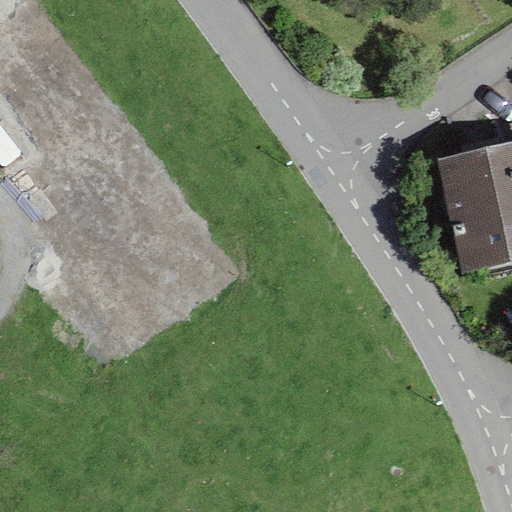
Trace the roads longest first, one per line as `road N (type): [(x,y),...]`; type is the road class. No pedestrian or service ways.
road 1 (residential): [(337,171),(492,432)]
road 2 (residential): [(206,0),(337,171)]
road 3 (residential): [(337,171),(511,52)]
